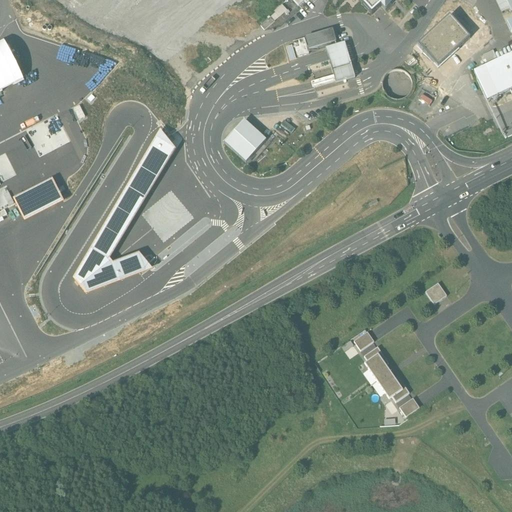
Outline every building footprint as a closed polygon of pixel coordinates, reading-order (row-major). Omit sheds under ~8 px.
[(357,0),(372,16),(381,7),(385,11),(397,0),(357,0)] [(511,0),(494,0),(501,13),(509,9),(511,14),(511,13),(511,21),(507,24),(511,35),(511,55),(474,73),(487,102),(511,89),(511,0)] [(276,12),(281,17),(288,10),(282,5),(276,12)] [(340,77),(341,80),(359,75),(358,72),(352,52),(349,42),(331,47),(334,57),(340,77)] [(257,71),(279,62),(274,50),(252,59),(257,71)] [(430,75),(442,82),(454,62),(442,54),(430,75)] [(412,56),(405,62),(411,69),(418,63),(412,56)] [(383,80),(382,82),(382,84),(382,89),(384,93),(386,96),(390,99),(394,101),(398,101),(402,100),(406,98),(409,95),(411,92),(412,87),(412,83),(411,79),(408,75),(405,73),(401,71),(397,71),(393,71),(389,73),(387,75),(385,76),(385,77),(384,77),(383,80)] [(244,121),(224,143),(246,163),(266,141),(244,121)] [(185,213),(203,206),(200,198),(182,205),(185,213)] [(438,286),(425,294),(434,307),(447,298),(438,286)] [(367,335),(354,344),(360,353),(374,344),(367,335)] [(377,384),(390,375),(385,368),(389,366),(377,349),(364,359),(367,364),(364,366),(377,384)] [(395,382),(390,375),(377,384),(389,402),(392,400),(396,405),(409,396),(398,379),(395,382)] [(413,401),(399,410),(406,420),(419,410),(413,401)]
